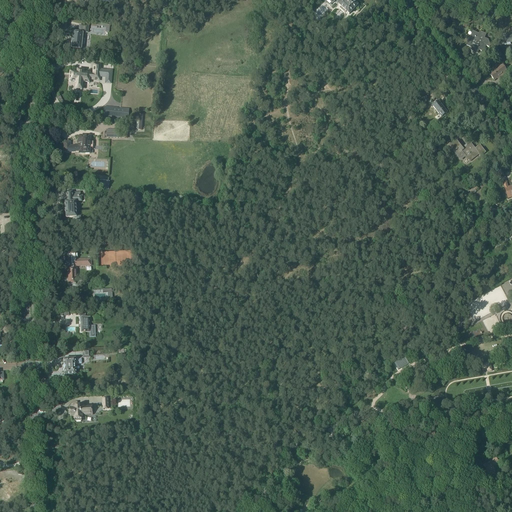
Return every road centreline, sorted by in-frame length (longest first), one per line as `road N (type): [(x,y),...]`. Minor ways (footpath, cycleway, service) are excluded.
road 1 (tertiary): [(36,511),(12,73)]
road 2 (tertiary): [(511,140),(409,8)]
